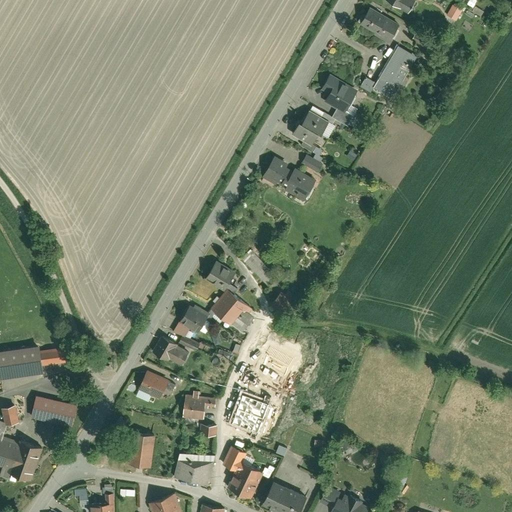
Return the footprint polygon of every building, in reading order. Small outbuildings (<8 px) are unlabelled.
[(403,17),(374,0),(370,8),(367,6),(361,15),(393,34),(403,17)] [(465,3),(459,0),(454,0),(449,8),(459,13),(465,3)] [(420,25),(415,34),(429,42),(435,34),(420,25)] [(426,52),(402,38),(377,81),(401,95),(426,52)] [(353,77),(334,67),(328,77),(325,82),(334,87),(329,95),(340,101),(349,106),(350,103),(358,89),(349,84),(353,77)] [(349,106),(340,101),(336,110),(352,119),(358,108),(350,103),(349,106)] [(317,138),(325,123),(331,113),(312,102),(307,112),(304,111),(296,126),(317,138)] [(319,139),(315,146),(323,150),(327,143),(319,139)] [(312,144),(305,156),(322,166),(329,153),(323,150),(315,146),(312,144)] [(293,159),(278,150),(267,169),(281,178),(283,175),(290,164),(293,159)] [(299,163),(296,167),(289,179),(287,181),(308,194),(319,175),(299,163)] [(290,164),(283,175),(289,179),(296,167),(290,164)] [(251,248),(241,258),(270,287),(280,277),(251,248)] [(237,271),(217,259),(206,277),(225,289),(237,271)] [(229,287),(213,306),(232,323),(244,308),(248,304),(229,287)] [(285,294),(280,290),(270,303),(284,314),(299,295),(289,288),(285,294)] [(208,318),(199,313),(201,309),(190,302),(173,330),(185,337),(191,326),(200,331),(208,318)] [(255,317),(244,308),(232,323),(243,331),(255,317)] [(220,333),(213,336),(217,345),(224,342),(220,333)] [(177,343),(162,334),(153,351),(168,359),(168,358),(174,347),(177,343)] [(201,344),(190,338),(186,345),(197,351),(201,344)] [(2,345),(6,372),(49,366),(48,359),(46,343),(45,339),(2,345)] [(74,339),(46,343),(48,359),(77,355),(74,339)] [(174,347),(168,358),(182,365),(188,355),(174,347)] [(230,353),(219,349),(217,355),(228,359),(230,353)] [(169,379),(147,370),(139,389),(147,393),(161,399),(169,379)] [(82,399),(40,389),(35,412),(61,418),(76,421),(82,399)] [(192,395),(186,394),(183,418),(203,420),(205,406),(214,407),(216,398),(198,395),(199,390),(192,389),(192,395)] [(242,395),(231,424),(264,437),(275,407),(242,395)] [(18,400),(7,403),(10,418),(22,415),(18,400)] [(0,431),(6,434),(11,418),(0,414),(0,431)] [(219,420),(204,419),(204,429),(218,430),(219,420)] [(0,431),(0,459),(12,463),(21,439),(6,434),(0,431)] [(23,433),(21,439),(12,463),(11,467),(34,474),(45,440),(23,433)] [(129,464),(150,467),(154,439),(134,435),(129,464)] [(222,464),(235,471),(240,460),(245,451),(232,445),(222,464)] [(179,453),(173,476),(209,484),(216,455),(179,453)] [(251,499),(264,471),(240,460),(235,471),(227,488),(251,499)] [(301,511),(308,498),(274,483),(264,504),(272,508),(271,511),(272,511),(301,511)] [(87,500),(86,485),(78,486),(79,501),(87,500)] [(334,511),(342,498),(328,490),(320,502),(334,511)] [(184,511),(176,492),(148,503),(151,511),(184,511)] [(105,504),(90,506),(90,511),(113,511),(112,495),(104,496),(105,504)] [(334,511),(333,511),(366,511),(360,508),(363,503),(350,495),(347,500),(342,497),(342,498),(334,511)]
